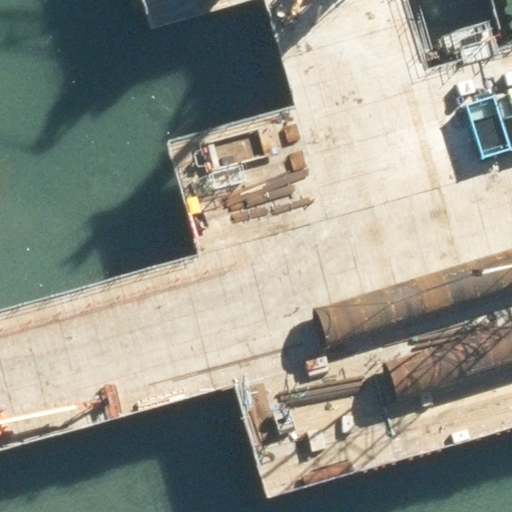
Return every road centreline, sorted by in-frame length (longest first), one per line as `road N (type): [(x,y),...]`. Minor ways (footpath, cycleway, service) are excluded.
road 1 (track): [(0,382),(511,236)]
road 2 (trunk): [(315,0),(0,90)]
